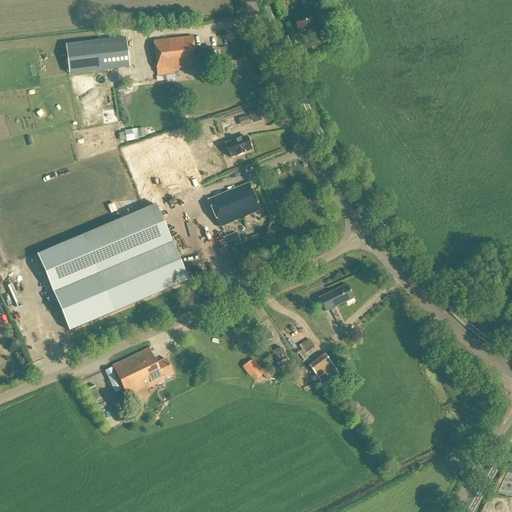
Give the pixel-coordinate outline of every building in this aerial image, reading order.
[(317,26),(323,24),(320,13),(314,15),(313,14),(293,19),(297,34),(317,29),(317,26)] [(320,35),(324,49),(336,45),(332,32),(320,35)] [(196,67),(214,66),(212,49),(195,51),(193,38),(154,42),(158,78),(175,77),(175,71),(197,69),(196,67)] [(129,70),(126,40),(65,47),(68,77),(129,70)] [(139,129),(127,131),(128,139),(140,137),(139,129)] [(245,154),(251,151),(246,138),(226,146),(231,159),(237,157),(237,158),(246,155),(245,154)] [(248,185),(208,202),(219,228),(239,220),(240,221),(244,219),(244,218),(259,211),(248,185)] [(117,203),(110,205),(113,214),(120,211),(117,203)] [(154,206),(37,257),(53,293),(170,243),(163,225),(154,206)] [(222,240),(225,247),(234,244),(231,237),(222,240)] [(53,293),(70,333),(187,282),(170,243),(53,293)] [(23,276),(27,287),(41,282),(37,270),(23,276)] [(326,313),(353,299),(347,286),(319,300),(326,313)] [(264,344),(274,340),(271,333),(261,338),(264,344)] [(279,370),(290,366),(283,349),(272,354),(279,370)] [(164,381),(173,377),(165,362),(155,367),(147,351),(112,368),(129,404),(134,401),(133,398),(164,382),(164,381)] [(330,389),(342,381),(324,357),(308,368),(321,386),(326,383),(330,389)] [(250,377),(257,371),(249,361),(241,367),(250,377)]
